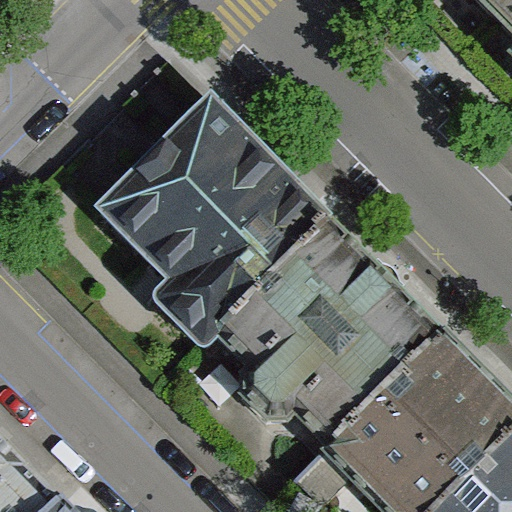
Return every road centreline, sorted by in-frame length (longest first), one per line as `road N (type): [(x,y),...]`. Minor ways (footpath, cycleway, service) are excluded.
road 1 (residential): [(266,0),(511,253)]
road 2 (residential): [(175,511),(0,330)]
road 3 (residential): [(0,127),(127,0)]
